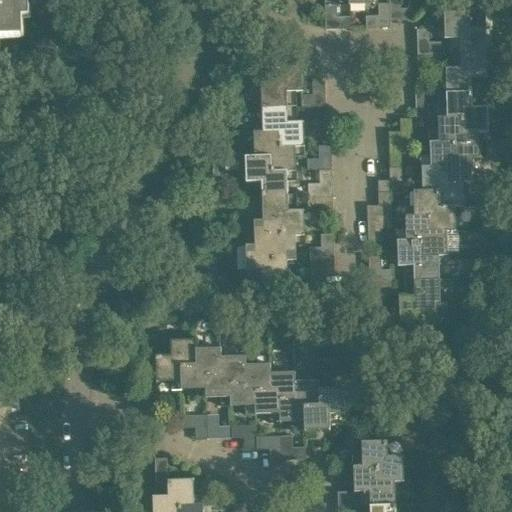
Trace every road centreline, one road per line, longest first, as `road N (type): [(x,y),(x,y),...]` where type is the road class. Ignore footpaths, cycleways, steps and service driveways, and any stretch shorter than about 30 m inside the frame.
road 1 (residential): [(75,400),(95,286),(214,0)]
road 2 (residential): [(248,475),(122,412),(75,400)]
road 3 (residential): [(365,132),(399,96),(400,51),(394,42),(334,45)]
road 4 (residential): [(352,286),(365,132)]
road 5 (residential): [(334,45),(215,0)]
